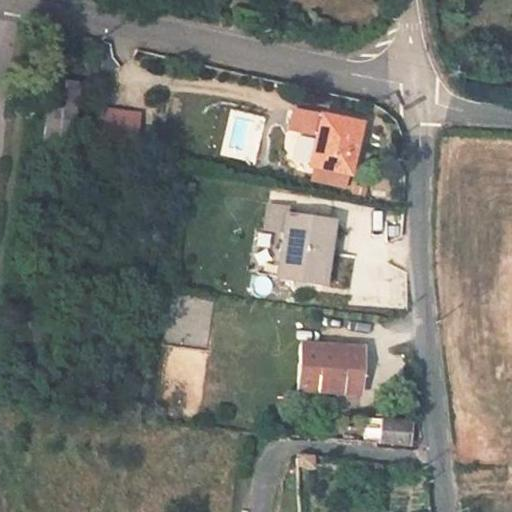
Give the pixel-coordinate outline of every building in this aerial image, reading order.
[(62,151),(67,86),(37,83),(35,110),(32,148),(62,151)] [(302,133),(306,115),(280,110),(276,128),(302,133)] [(118,147),(121,117),(82,111),(79,140),(118,147)] [(335,174),(346,123),(306,115),(302,133),(295,166),(335,174)] [(310,283),(320,222),(275,215),(266,277),(310,283)] [(351,389),(356,348),(296,341),(290,383),(351,389)] [(402,438),(402,415),(371,415),(371,438),(402,438)]
